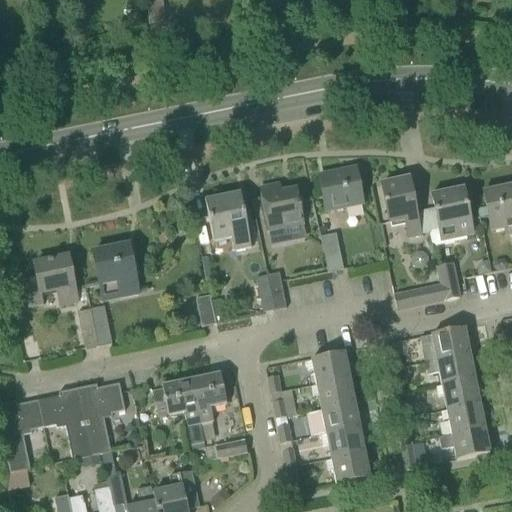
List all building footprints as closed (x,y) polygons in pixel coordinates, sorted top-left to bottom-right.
[(164,24),(161,0),(145,0),(149,26),(164,24)] [(317,178),(324,214),(361,206),(354,171),(317,178)] [(380,187),(388,226),(404,222),(407,239),(419,236),(408,182),(380,187)] [(258,191),(267,234),(303,227),(295,191),(276,195),(274,187),(258,191)] [(482,195),(490,232),(503,230),(505,237),(511,235),(511,194),(511,189),(482,195)] [(472,236),(462,192),(431,198),(438,232),(431,233),(429,236),(431,245),(435,248),(453,244),(453,240),(455,240),(472,236)] [(203,202),(212,245),(230,242),(233,254),(250,250),(239,195),(203,202)] [(319,239),(327,275),(342,272),(335,236),(319,239)] [(92,254),(98,283),(99,289),(102,303),(137,296),(127,247),(92,254)] [(33,267),(36,281),(23,284),(28,309),(42,306),(40,296),(60,292),(63,307),(76,305),(67,260),(33,267)] [(480,262),(476,269),(477,276),(483,275),(489,274),(486,261),(480,262)] [(436,270),(440,288),(443,304),(459,301),(451,267),(436,270)] [(278,276),(266,278),(273,313),(285,311),(278,276)] [(273,313),(266,278),(254,280),(261,315),(273,313)] [(98,283),(84,285),(85,292),(99,289),(98,283)] [(443,304),(440,288),(393,298),(396,314),(443,304)] [(195,301),(201,330),(214,327),(209,298),(195,301)] [(103,309),(89,312),(97,349),(111,347),(103,309)] [(97,349),(89,312),(77,315),(84,352),(97,349)] [(418,340),(424,366),(468,357),(468,356),(466,343),(470,340),(468,331),(464,332),(463,331),(418,340)] [(501,333),(501,334),(505,350),(511,348),(511,333),(511,331),(501,333)] [(384,347),(386,356),(388,373),(399,371),(396,354),(395,345),(384,347)] [(312,372),(315,388),(348,381),(346,367),(350,365),(348,355),(344,356),(343,355),(310,362),(310,363),(305,365),(306,373),(312,372)] [(438,375),(440,388),(473,381),(471,367),(475,365),(473,355),(468,356),(468,357),(424,366),(426,378),(438,375)] [(219,376),(190,382),(199,428),(212,425),(209,411),(225,408),(219,376)] [(280,395),(276,378),(266,381),(269,397),(280,395)] [(390,381),(392,397),(402,396),(400,379),(390,381)] [(317,397),(320,413),(354,406),(353,405),(351,392),(355,389),(353,380),(348,381),(315,388),(309,389),(311,398),(317,397)] [(442,397),(445,413),(479,406),(478,406),(476,392),(480,390),(478,380),(473,381),(440,388),(435,389),(437,398),(442,397)] [(183,416),(190,448),(202,446),(199,428),(190,382),(161,388),(162,392),(151,394),(157,422),(183,416)] [(96,387),(76,391),(90,459),(110,455),(103,421),(112,419),(111,416),(124,414),(118,386),(96,391),(96,387)] [(142,390),(130,392),(132,402),(144,400),(142,390)] [(58,399),(37,403),(42,430),(54,428),(55,431),(64,429),(71,463),(90,459),(76,391),(57,395),(58,399)] [(42,430),(37,403),(16,408),(15,404),(0,407),(0,432),(9,476),(29,472),(22,438),(31,436),(30,433),(42,430)] [(271,405),(275,422),(285,420),(281,403),(271,405)] [(322,421),(325,437),(359,431),(358,430),(356,416),(360,414),(358,404),(353,405),(354,406),(320,413),(315,414),(317,422),(322,421)] [(393,406),(396,422),(406,421),(404,404),(393,406)] [(447,422),(450,437),(484,431),(483,430),(481,417),(485,414),(483,405),(478,406),(479,406),(445,413),(440,414),(442,423),(447,422)] [(276,430),(280,446),(290,444),(286,428),(276,430)] [(327,446),(330,462),(364,455),(363,455),(361,441),(365,439),(363,429),(358,430),(359,431),(325,437),(320,438),(322,447),(327,446)] [(397,431),(400,447),(410,446),(408,429),(397,431)] [(484,431),(450,437),(450,438),(437,440),(440,452),(452,450),(455,463),(489,456),(486,441),(490,439),(488,429),(483,430),(484,431)] [(129,438),(126,443),(127,448),(131,451),(137,450),(140,446),(139,440),(134,437),(129,438)] [(214,448),(217,462),(246,456),(243,443),(214,448)] [(202,446),(190,448),(191,454),(204,452),(202,446)] [(281,455),(285,471),(295,469),(292,453),(281,455)] [(364,455),(330,462),(325,463),(326,472),(332,470),(335,488),(369,481),(366,466),(370,463),(368,454),(363,455),(364,455)] [(401,456),(404,473),(414,471),(412,455),(401,456)] [(171,491),(152,495),(151,495),(154,511),(188,511),(198,510),(191,474),(168,479),(171,491)] [(105,479),(108,490),(112,511),(113,511),(113,508),(125,506),(119,477),(105,479)] [(286,480),(290,497),(300,495),(297,478),(286,480)] [(154,511),(151,495),(152,495),(151,489),(136,492),(140,508),(125,511),(154,511)] [(83,511),(82,505),(69,508),(69,511),(112,511),(108,490),(94,493),(97,511),(83,511)]
